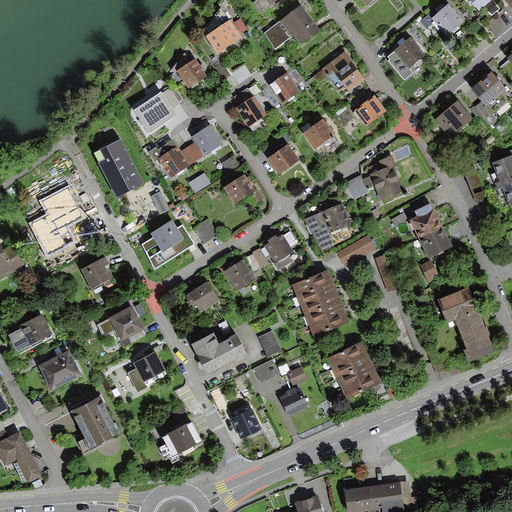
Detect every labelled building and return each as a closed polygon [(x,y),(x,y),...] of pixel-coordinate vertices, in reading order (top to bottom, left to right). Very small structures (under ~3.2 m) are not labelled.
[(257,0),(254,3),(261,12),(276,0),(257,0)] [(351,0),(360,11),(375,0),(351,0)] [(469,0),(479,11),(492,0),(469,0)] [(320,30),(301,6),(281,21),(292,37),(295,35),(302,44),(320,30)] [(444,10),(430,22),(444,39),(458,27),(444,10)] [(242,36),(231,20),(207,36),(217,52),(242,36)] [(292,37),(281,21),(265,33),(275,49),(292,37)] [(404,43),(388,56),(390,60),(389,61),(405,80),(413,73),(409,68),(425,55),(411,38),(404,43)] [(350,92),(365,80),(345,53),(323,69),(328,76),(339,90),(345,86),(350,92)] [(201,81),(190,64),(173,76),(184,93),(201,81)] [(328,76),(323,69),(315,76),(319,82),(328,76)] [(301,92),(289,72),(269,85),(282,104),(301,92)] [(492,72),(472,88),(485,106),(506,90),(492,72)] [(234,97),(240,106),(253,97),(247,89),(234,97)] [(149,131),(176,114),(161,91),(135,108),(149,131)] [(240,106),(236,108),(248,127),(267,115),(254,96),(253,97),(240,106)] [(385,112),(374,96),(354,112),(366,127),(385,112)] [(472,118),(457,101),(436,119),(450,136),(472,118)] [(347,109),(338,116),(344,124),(354,117),(347,109)] [(323,120),(303,134),(314,150),(334,135),(323,120)] [(201,161),(220,148),(207,130),(188,143),(191,148),(201,161)] [(117,198),(145,183),(121,138),(101,149),(106,158),(98,163),(117,198)] [(191,148),(177,158),(186,171),(201,161),(191,148)] [(285,150),(264,163),(275,179),(296,166),(285,150)] [(173,152),(155,165),(168,184),(186,171),(177,158),(173,152)] [(381,199),(404,191),(395,167),(397,166),(393,155),(380,160),(383,169),(371,174),(372,176),(375,185),(381,199)] [(230,172),(241,166),(236,157),(225,163),(230,172)] [(511,161),(511,158),(489,166),(506,209),(511,206),(511,161)] [(192,183),(198,193),(214,184),(207,173),(192,183)] [(361,175),(346,183),(355,199),(369,191),(367,188),(375,185),(372,176),(363,179),(361,175)] [(251,197),(241,179),(220,192),(230,209),(251,197)] [(161,191),(153,195),(162,214),(170,209),(161,191)] [(82,225),(71,202),(43,216),(55,239),(82,225)] [(416,210),(418,215),(409,220),(428,258),(452,246),(431,203),(416,210)] [(343,204),(305,220),(322,251),(335,246),(329,233),(352,224),(343,204)] [(197,228),(206,245),(221,236),(212,220),(197,228)] [(196,241),(190,229),(175,237),(168,226),(150,235),(157,248),(141,257),(150,275),(191,253),(187,246),(196,241)] [(369,234),(337,252),(345,266),(376,249),(369,234)] [(270,243),(265,246),(280,270),(293,262),(289,256),(294,252),(283,235),(277,239),(276,236),(269,241),(270,243)] [(0,276),(24,264),(13,246),(4,251),(0,243),(0,276)] [(260,248),(253,252),(261,268),(270,263),(260,248)] [(388,253),(375,258),(388,291),(401,286),(388,253)] [(243,260),(225,271),(238,292),(256,280),(243,260)] [(432,260),(421,266),(430,284),(441,279),(432,260)] [(112,285),(101,263),(78,274),(88,296),(112,285)] [(330,275),(328,270),(292,286),(314,337),(350,321),(346,311),(341,301),(337,290),(333,281),(330,275)] [(219,300),(207,282),(187,296),(193,304),(195,303),(201,312),(219,300)] [(469,361),(494,351),(468,289),(440,300),(449,322),(456,319),(468,349),(465,350),(469,361)] [(132,311),(109,323),(121,345),(144,333),(132,311)] [(20,327),(22,331),(11,336),(18,353),(30,348),(54,337),(44,317),(20,327)] [(259,337),(267,355),(281,349),(273,331),(259,337)] [(213,334),(191,346),(207,375),(246,354),(235,335),(218,344),(213,334)] [(360,345),(328,361),(347,399),(379,383),(360,345)] [(83,381),(71,356),(42,371),(55,395),(83,381)] [(164,375),(155,357),(131,369),(141,387),(164,375)] [(280,373),(273,360),(254,369),(261,383),(280,373)] [(288,373),(294,384),(307,378),(301,366),(288,373)] [(281,397),(290,417),(310,407),(300,387),(296,390),(295,387),(285,392),(286,394),(281,397)] [(0,394),(0,415),(9,411),(0,394)] [(74,418),(88,444),(78,449),(84,460),(124,438),(103,401),(74,418)] [(187,408),(170,413),(172,422),(190,416),(187,408)] [(252,409),(231,419),(241,440),(262,430),(252,409)] [(191,423),(162,438),(171,457),(201,441),(191,423)] [(46,480),(22,435),(0,446),(0,459),(5,470),(15,464),(29,489),(46,480)] [(405,481),(344,489),(346,511),(365,511),(408,506),(405,481)] [(321,511),(316,495),(294,502),(297,511),(293,511),(321,511)]
